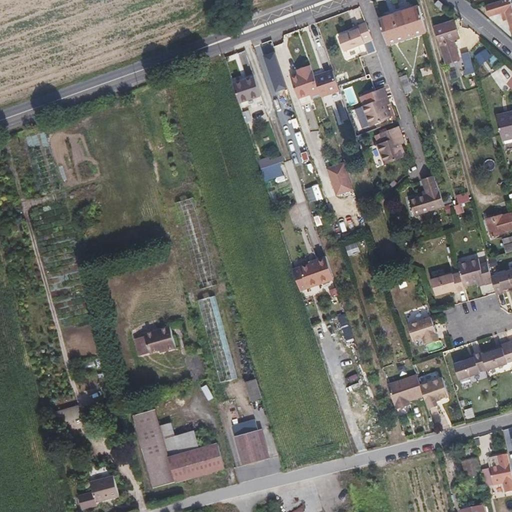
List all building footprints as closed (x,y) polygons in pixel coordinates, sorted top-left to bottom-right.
[(446,6),(440,0),(437,5),(443,10),(446,6)] [(511,0),(488,7),(492,18),(507,13),(511,30),(511,0)] [(428,33),(421,6),(401,13),(410,39),(428,33)] [(410,39),(401,13),(381,20),(390,46),(410,39)] [(373,40),(367,23),(358,27),(359,30),(354,31),(340,37),(345,52),(366,44),(366,42),(373,40)] [(436,30),(446,68),(460,64),(454,44),(459,42),(454,25),(436,30)] [(134,59),(132,52),(131,51),(120,55),(123,63),(134,59)] [(274,52),(263,56),(276,92),(286,89),(274,52)] [(475,68),(471,55),(464,57),(468,70),(475,68)] [(316,74),(312,64),(302,67),(303,70),(302,73),(299,74),(292,76),(299,98),(311,94),(313,98),(323,95),(316,74)] [(340,89),(333,68),(321,72),(329,93),(340,89)] [(477,77),(475,68),(468,70),(468,73),(464,74),(465,81),(477,77)] [(329,93),(321,72),(316,74),(323,95),(329,93)] [(261,96),(254,76),(234,83),(240,103),(261,96)] [(411,86),(408,77),(402,79),(405,89),(411,86)] [(392,118),(387,106),(385,98),(387,97),(385,89),(366,96),(369,104),(363,106),(371,126),(392,118)] [(511,108),(496,112),(502,138),(511,135),(511,108)] [(403,145),(401,138),(404,137),(400,127),(381,134),(384,143),(377,145),(385,166),(407,158),(403,145)] [(276,160),(260,162),(262,174),(278,171),(276,160)] [(356,189),(347,163),(330,169),(339,195),(356,189)] [(447,206),(436,176),(424,180),(429,195),(411,201),(416,217),(447,206)] [(468,193),(456,196),(458,205),(470,202),(468,193)] [(194,199),(176,203),(199,290),(217,285),(194,199)] [(511,229),(511,223),(510,215),(503,217),(502,215),(488,219),(493,238),(508,233),(507,231),(511,229)] [(337,279),(329,256),(319,259),(320,262),(313,264),(296,269),(303,291),(337,279)] [(495,279),(490,264),(483,266),(482,261),(467,265),(468,268),(463,271),(464,274),(468,288),(481,284),(488,282),(489,286),(496,283),(495,279)] [(511,273),(495,279),(496,283),(500,295),(508,293),(507,290),(511,288),(511,273)] [(468,288),(464,274),(457,276),(436,282),(441,298),(456,294),(461,292),(462,295),(470,293),(468,288)] [(401,291),(391,294),(397,313),(407,310),(401,291)] [(214,297),(198,301),(220,383),(237,378),(214,297)] [(444,340),(437,318),(413,326),(419,342),(429,338),(431,345),(444,340)] [(176,346),(170,325),(145,332),(150,351),(160,348),(165,347),(166,349),(176,346)] [(511,343),(506,345),(507,348),(502,350),(487,355),(492,369),(493,370),(511,363),(511,343)] [(492,369),(487,355),(487,352),(476,356),(477,359),(472,361),(460,365),(465,380),(485,373),(485,372),(492,369)] [(428,394),(424,384),(420,373),(393,383),(401,407),(411,404),(409,400),(414,399),(428,394)] [(453,394),(447,376),(424,384),(428,394),(432,407),(442,404),(441,399),(453,394)] [(254,411),(265,407),(257,380),(245,384),(254,411)] [(168,458),(158,427),(152,410),(131,417),(154,489),(175,482),(168,458)] [(179,454),(170,424),(158,427),(168,458),(179,454)] [(257,428),(234,435),(243,464),(266,458),(257,428)] [(175,482),(223,467),(216,442),(179,454),(168,458),(175,482)] [(511,492),(511,473),(508,454),(498,457),(500,466),(490,469),(494,486),(504,484),(506,494),(511,492)] [(470,479),(483,473),(477,460),(464,466),(470,479)] [(93,493),(77,498),(81,511),(97,507),(96,503),(119,497),(113,476),(90,482),(93,493)] [(486,511),(484,503),(462,508),(462,511),(486,511)]
